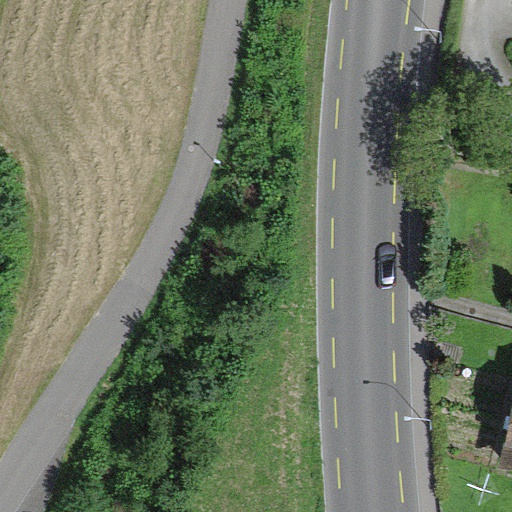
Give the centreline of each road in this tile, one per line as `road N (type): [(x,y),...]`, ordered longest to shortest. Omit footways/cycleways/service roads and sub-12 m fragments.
road 1 (residential): [(225,0),(174,214),(0,498)]
road 2 (primary): [(377,0),(357,210),(359,382),(372,511)]
